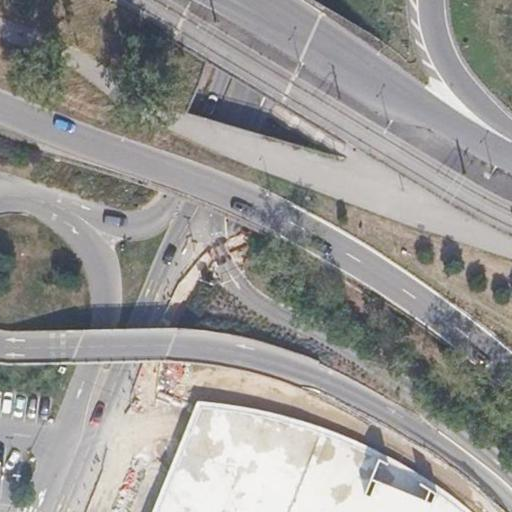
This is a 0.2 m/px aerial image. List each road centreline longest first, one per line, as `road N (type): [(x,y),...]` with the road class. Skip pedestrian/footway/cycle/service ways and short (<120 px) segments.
road 1 (trunk): [(0,109),(295,227),(417,304),(511,383)]
road 2 (secondary): [(307,40),(511,159)]
road 3 (trunk): [(432,0),(447,64),(511,132)]
